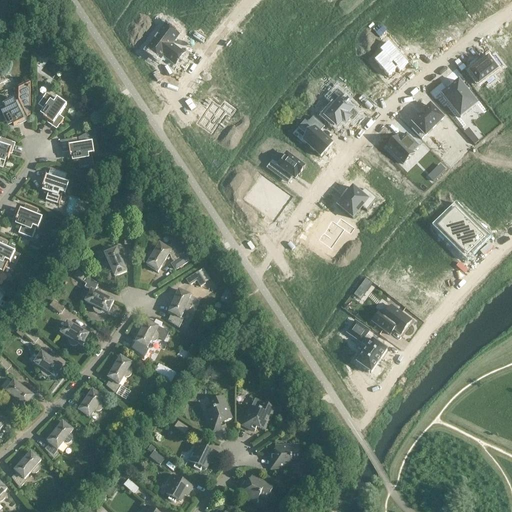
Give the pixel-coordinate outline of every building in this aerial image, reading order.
[(190,0),(172,22),(185,32),(189,27),(197,34),(202,28),(203,28),(203,27),(206,23),(206,24),(207,23),(206,23),(211,17),(190,0)] [(288,0),(300,12),(311,0),(288,0)] [(449,3),(431,17),(442,30),(448,25),(450,27),(460,18),(458,15),(462,11),(454,0),(449,4),(449,3)] [(479,0),(483,5),(487,2),(492,9),(504,0),(479,0)] [(280,15),(271,26),(276,30),(272,35),(283,43),(296,28),(280,15)] [(165,25),(147,50),(160,60),(163,57),(175,66),(184,54),(172,45),(179,36),(165,25)] [(511,30),(501,38),(507,45),(511,41),(511,30)] [(244,45),(238,53),(257,69),(266,58),(272,62),(279,53),(262,39),(256,47),(250,42),(246,47),(244,45)] [(383,55),(374,62),(389,78),(397,71),(399,74),(401,72),(401,73),(402,72),(402,71),(406,67),(407,68),(407,67),(409,65),(389,43),(379,51),(383,55)] [(488,58),(469,73),(479,85),(485,80),(489,85),(495,80),(491,76),(498,71),(502,67),(495,57),(490,61),(488,58)] [(348,74),(340,81),(360,101),(373,88),(364,80),(365,79),(363,77),(367,74),(369,76),(369,75),(353,59),(343,69),(348,74)] [(54,63),(52,66),(62,74),(64,71),(54,63)] [(220,77),(215,85),(228,94),(241,75),(246,78),(250,72),(239,64),(235,70),(229,65),(224,72),(223,73),(221,76),(220,77)] [(48,68),(43,80),(57,85),(62,73),(48,68)] [(448,90),(442,95),(460,119),(477,105),(459,81),(452,86),(448,90)] [(15,102),(14,100),(3,105),(4,107),(0,108),(0,124),(8,121),(10,125),(15,123),(16,125),(24,121),(23,120),(30,117),(30,84),(30,83),(18,89),(18,100),(15,102)] [(336,104),(325,117),(337,128),(342,121),(345,124),(350,119),(352,121),(358,115),(347,106),(349,104),(347,102),(345,104),(342,101),(345,97),(338,90),(330,99),(336,104)] [(46,94),(38,106),(45,111),(43,114),(47,117),(45,120),(53,125),(67,105),(57,99),(55,101),(46,94)] [(101,96),(96,99),(100,105),(105,102),(101,96)] [(199,123),(198,124),(199,124),(212,133),(226,112),(232,116),(235,110),(225,103),(222,108),(214,103),(214,102),(213,102),(212,103),(213,103),(199,123)] [(415,126),(411,129),(422,140),(443,119),(430,106),(425,112),(424,111),(422,112),(423,113),(420,117),(419,116),(418,117),(419,118),(413,124),(415,126)] [(305,121),(298,128),(308,137),(303,142),(320,157),(332,145),(319,133),(324,127),(313,117),(308,123),(305,121)] [(79,139),(68,141),(70,156),(73,155),(74,160),(78,160),(79,168),(93,166),(92,155),(94,154),(90,132),(79,139)] [(398,137),(386,148),(403,165),(414,154),(413,153),(419,147),(406,134),(400,140),(398,137)] [(0,138),(0,160),(4,162),(6,157),(9,158),(11,149),(10,148),(12,143),(0,138)] [(272,162),(267,169),(280,178),(285,172),(293,178),(295,179),(298,175),(299,176),(300,175),(301,174),(300,174),(303,170),(304,171),(304,170),(304,169),(305,168),(303,167),(304,165),(298,161),(297,162),(287,155),(278,166),(272,162)] [(368,173),(362,179),(374,190),(390,172),(395,177),(400,171),(385,158),(381,163),(378,161),(373,167),(372,169),(371,169),(371,170),(370,171),(369,172),(368,173)] [(49,177),(46,176),(43,185),(46,186),(44,191),(48,192),(46,201),(59,205),(63,194),(65,195),(69,184),(65,183),(67,177),(68,177),(68,176),(51,171),(49,177)] [(262,192),(252,204),(274,220),(283,207),(274,200),(281,191),(262,176),(254,187),(262,192)] [(511,177),(503,185),(509,192),(505,196),(511,203),(511,202),(511,177)] [(482,183),(464,199),(491,228),(509,212),(482,183)] [(342,200),(337,206),(353,219),(362,208),(367,212),(377,199),(365,189),(360,194),(353,188),(348,194),(347,194),(346,194),(346,195),(343,199),(342,200)] [(125,196),(116,196),(116,212),(125,212),(125,196)] [(20,210),(17,218),(19,219),(17,224),(21,226),(18,234),(32,239),(36,229),(38,230),(42,219),(36,216),(38,211),(25,206),(23,211),(20,210)] [(458,213),(441,230),(465,254),(474,245),(472,243),(474,240),(477,243),(485,235),(473,223),(470,226),(458,213)] [(320,238),(318,240),(331,250),(344,231),(350,235),(355,229),(340,218),(336,224),(332,221),(330,224),(327,228),(328,228),(323,234),(320,238)] [(172,245),(167,248),(160,244),(155,253),(153,252),(151,253),(149,253),(148,255),(147,257),(147,259),(148,260),(149,262),(147,266),(158,273),(169,255),(175,263),(173,264),(176,270),(190,261),(175,237),(170,241),(172,245)] [(0,239),(0,240),(0,239),(0,271),(3,273),(8,262),(10,263),(10,262),(16,265),(20,256),(15,253),(15,252),(4,247),(7,243),(7,242),(0,238),(0,239)] [(418,261),(415,265),(427,276),(431,272),(438,278),(443,273),(445,275),(445,274),(444,273),(448,269),(449,270),(449,269),(448,268),(453,261),(433,243),(427,250),(425,248),(416,259),(418,261)] [(109,273),(111,273),(113,273),(115,278),(127,273),(116,249),(104,254),(108,263),(107,265),(106,266),(106,268),(106,270),(107,272),(109,273)] [(303,255),(296,266),(304,271),(299,278),(313,287),(320,276),(330,282),(338,270),(341,272),(341,271),(324,259),(319,266),(303,255)] [(407,272),(392,289),(414,308),(420,300),(421,301),(422,300),(421,299),(424,296),(425,297),(430,291),(421,283),(424,279),(412,268),(408,273),(407,272)] [(78,271),(74,277),(86,285),(85,287),(90,290),(94,292),(98,285),(78,271)] [(204,285),(196,274),(185,281),(189,286),(195,283),(199,288),(204,285)] [(368,291),(372,285),(366,280),(361,286),(368,291)] [(114,302),(94,292),(90,290),(85,302),(94,307),(93,309),(94,310),(95,312),(96,313),(98,314),(100,314),(102,313),(103,312),(108,314),(114,302)] [(189,300),(191,296),(179,290),(168,314),(172,316),(168,321),(179,329),(183,320),(181,319),(184,310),(186,310),(188,310),(190,309),(191,307),(191,305),(191,303),(190,302),(189,300)] [(64,309),(53,301),(49,307),(59,314),(64,309)] [(380,312),(372,323),(390,336),(394,330),(401,336),(411,322),(391,307),(385,315),(380,312)] [(89,336),(67,322),(60,334),(69,339),(68,341),(68,343),(69,344),(71,346),(73,346),(75,346),(76,346),(78,344),(82,347),(89,336)] [(147,322),(132,351),(144,360),(149,351),(146,350),(151,342),(153,342),(155,342),(156,341),(158,339),(164,342),(168,333),(147,322)] [(355,322),(347,334),(368,348),(357,364),(371,374),(377,365),(381,360),(387,351),(373,341),(372,342),(365,338),(369,332),(355,322)] [(22,325),(15,333),(21,338),(24,335),(28,330),(22,325)] [(38,338),(28,330),(24,335),(33,343),(38,338)] [(190,330),(186,336),(194,342),(199,336),(190,330)] [(62,368),(41,353),(34,364),(42,369),(41,371),(42,373),(42,375),(44,376),(45,377),(47,377),(49,377),(51,375),(55,378),(62,368)] [(10,366),(1,357),(0,358),(0,365),(6,371),(10,366)] [(110,381),(106,386),(116,395),(126,401),(131,393),(119,386),(124,377),(126,378),(128,378),(129,377),(131,375),(131,373),(131,371),(131,370),(129,368),(132,364),(121,357),(107,379),(110,381)] [(160,364),(156,372),(170,383),(176,374),(160,364)] [(34,398),(13,382),(5,392),(13,398),(13,400),(13,402),(13,404),(15,405),(16,406),(18,406),(20,406),(22,405),(26,408),(34,398)] [(102,404),(101,402),(104,398),(93,391),(78,412),(81,414),(76,419),(86,429),(91,420),(89,419),(95,411),(96,412),(98,412),(100,411),(101,410),(102,408),(102,406),(102,404)] [(231,420),(228,413),(228,412),(228,411),(228,410),(227,410),(227,409),(222,398),(210,402),(213,410),(206,413),(214,433),(222,430),(220,425),(231,420)] [(255,400),(251,408),(242,427),(250,431),(253,426),(264,431),(267,424),(268,424),(268,423),(269,422),(269,421),(269,420),(274,409),(255,400)] [(146,410),(142,415),(147,419),(151,415),(146,410)] [(71,436),(70,435),(73,431),(63,423),(47,443),(50,445),(44,450),(53,460),(60,452),(58,451),(63,443),(65,444),(67,444),(69,443),(70,442),(71,440),(72,438),(71,436)] [(174,428),(185,435),(189,430),(178,423),(174,428)] [(206,470),(209,463),(213,465),(218,454),(196,444),(193,451),(196,453),(191,464),(195,465),(194,469),(200,472),(202,468),(206,470)] [(299,447),(287,447),(286,447),(285,447),(284,447),(283,447),(283,448),(275,448),(275,460),(270,460),(271,469),(292,468),(291,460),(300,459),(299,447)] [(99,449),(93,456),(98,461),(104,453),(99,449)] [(24,480),(30,473),(32,474),(34,474),(36,473),(38,472),(39,471),(39,469),(39,467),(38,465),(41,461),(31,453),(14,472),(17,474),(11,479),(19,489),(26,482),(24,480)] [(150,458),(160,466),(164,460),(154,453),(150,458)] [(180,503),(184,496),(187,498),(193,488),(172,476),(168,483),(172,485),(166,495),(170,497),(168,500),(174,504),(176,501),(180,503)] [(273,488),(262,483),(262,482),(261,482),(261,481),(260,481),(259,481),(258,481),(251,478),(246,489),(241,486),(237,494),(256,503),(260,496),(268,500),(273,488)] [(124,486),(133,494),(138,489),(128,481),(124,486)]
